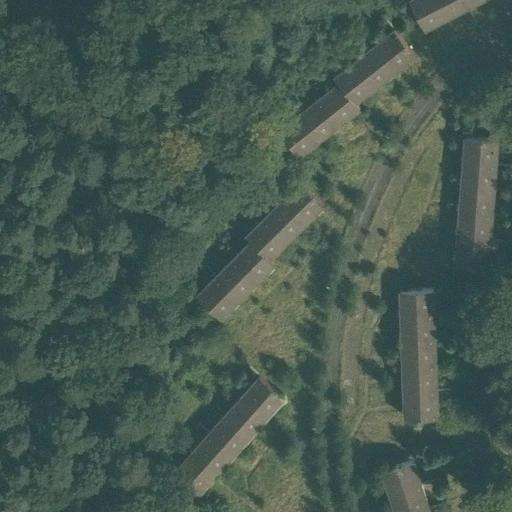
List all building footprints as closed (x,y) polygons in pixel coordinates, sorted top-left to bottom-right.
[(477,0),(411,0),(425,27),(477,0)] [(360,107),(356,102),(415,54),(395,28),(335,76),(339,81),(280,128),(301,154),(360,107)] [(455,263),(489,266),(499,138),(465,136),(455,263)] [(275,262),(270,258),(324,203),(300,179),(246,234),(251,239),(197,293),(221,317),(275,262)] [(401,289),(405,417),(438,416),(433,288),(401,289)] [(175,469),(200,492),(284,397),(259,375),(175,469)] [(382,470),(395,511),(430,511),(414,460),(382,470)]
